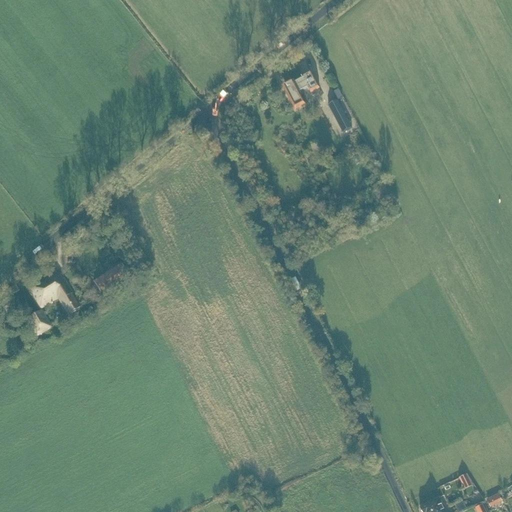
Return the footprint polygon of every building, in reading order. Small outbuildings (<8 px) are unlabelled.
[(285,85),(282,87),(286,93),(295,111),(306,105),(299,93),(308,89),(311,93),(320,89),(311,73),(302,77),(303,80),(295,84),(293,81),(285,85)] [(338,89),(333,92),(337,101),(343,98),(338,89)] [(352,129),(337,101),(329,105),(344,134),(352,129)] [(122,266),(95,283),(102,294),(129,277),(122,266)] [(79,309),(71,295),(58,275),(29,293),(39,310),(57,298),(68,315),(79,309)] [(11,296),(19,291),(15,286),(7,290),(11,296)] [(35,337),(51,328),(41,311),(24,321),(29,330),(30,329),(35,337)] [(445,511),(439,499),(442,498),(441,498),(420,509),(421,511),(445,511)] [(455,507),(457,511),(462,511),(467,510),(464,503),(455,507)]
